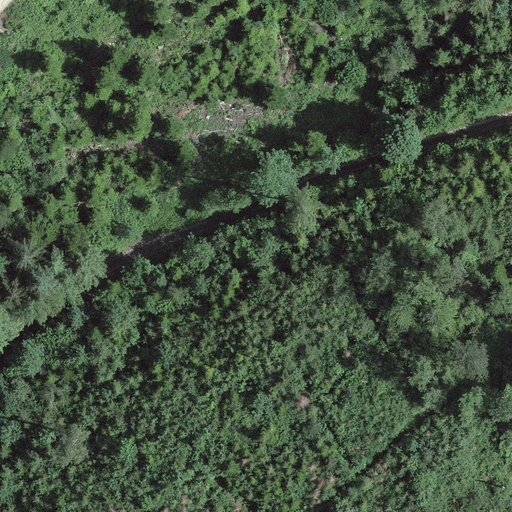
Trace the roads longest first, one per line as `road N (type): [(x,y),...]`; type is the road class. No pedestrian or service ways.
road 1 (track): [(0,341),(128,254),(371,159),(511,120)]
road 2 (track): [(184,230),(239,165),(383,86),(487,0)]
